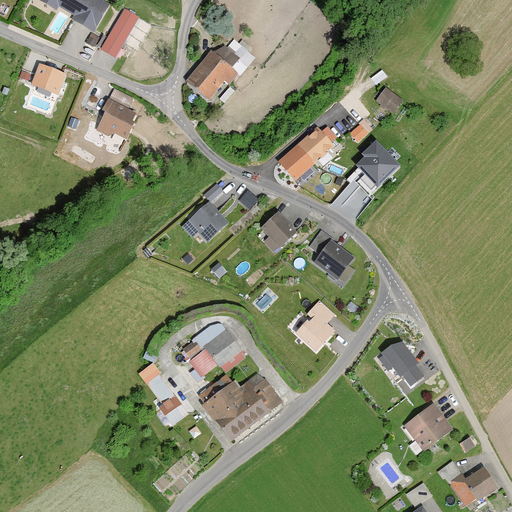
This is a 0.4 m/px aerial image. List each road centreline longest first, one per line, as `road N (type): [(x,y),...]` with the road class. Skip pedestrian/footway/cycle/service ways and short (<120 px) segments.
road 1 (unclassified): [(177,511),(320,393),(395,282)]
road 2 (unclassified): [(395,282),(342,220),(208,154),(165,98)]
road 3 (unclassified): [(511,490),(395,282)]
road 4 (residential): [(165,98),(0,30)]
